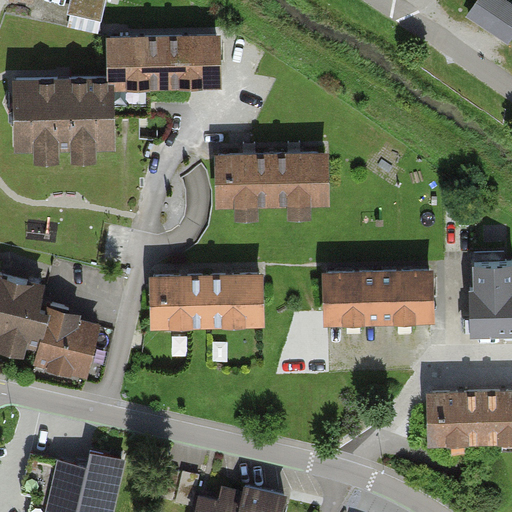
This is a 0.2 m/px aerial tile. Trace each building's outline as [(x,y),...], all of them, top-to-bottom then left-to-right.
[(105,0),(75,0),(73,13),(102,19),(105,0)] [(511,42),(511,4),(505,0),(475,0),(466,15),(511,45),(511,42)] [(218,34),(110,36),(111,76),(15,78),(17,144),(113,142),(113,113),(148,112),(147,81),(219,80),(218,34)] [(324,151),(218,154),(220,199),(326,196),(324,151)] [(471,330),(511,329),(511,251),(469,252),(471,330)] [(430,269),(328,272),(329,316),(431,314),(430,269)] [(260,272),(154,276),(156,320),(261,317),(260,272)] [(39,286),(0,275),(0,333),(39,343),(35,359),(86,372),(98,323),(67,315),(69,307),(36,299),(39,286)] [(511,389),(432,391),(433,436),(511,434),(511,389)] [(87,464),(31,451),(22,492),(39,496),(34,511),(109,511),(123,457),(91,450),(87,464)] [(180,470),(165,467),(158,496),(173,500),(180,470)] [(200,475),(183,471),(176,501),(193,505),(200,475)] [(227,494),(203,488),(196,511),(283,511),(290,488),(253,478),(250,489),(229,484),(227,494)]
